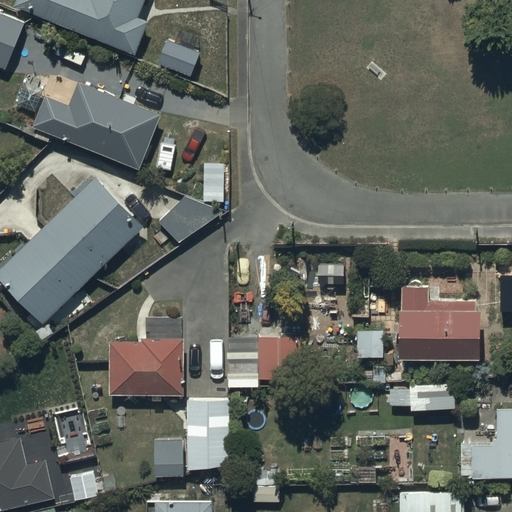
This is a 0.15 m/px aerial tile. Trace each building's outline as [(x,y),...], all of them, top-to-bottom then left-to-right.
[(15,0),(14,4),(136,53),(150,19),(139,15),(144,0),(15,0)] [(0,11),(0,64),(6,67),(24,21),(0,11)] [(167,36),(157,60),(192,74),(202,50),(167,36)] [(70,103),(43,94),(29,132),(49,140),(52,132),(140,167),(162,112),(94,85),(78,79),(70,103)] [(0,276),(44,321),(144,223),(95,173),(0,265),(0,276)] [(159,220),(180,241),(223,210),(185,195),(159,220)] [(511,275),(500,275),(500,312),(511,311),(511,275)] [(398,306),(397,355),(477,357),(478,298),(427,297),(427,283),(400,283),(400,306),(398,306)] [(75,325),(85,339),(118,315),(108,302),(75,325)] [(382,327),(356,327),(356,354),(382,354),(382,327)] [(301,335),(258,335),(258,376),(301,376),(301,335)] [(110,340),(110,393),(184,392),(183,336),(143,336),(143,340),(110,340)] [(455,379),(410,380),(410,408),(455,407),(455,379)] [(188,397),(189,467),(230,463),(230,397),(188,397)] [(471,472),(471,475),(511,475),(511,404),(495,405),(495,435),(491,435),(491,439),(461,439),(460,472),(471,472)] [(406,481),(406,434),(392,434),(392,454),(390,454),(390,481),(406,481)] [(0,508),(56,496),(47,457),(27,461),(21,435),(0,439),(0,508)] [(95,470),(70,476),(76,500),(101,494),(95,470)] [(460,511),(461,491),(399,491),(399,502),(387,502),(387,511),(460,511)] [(213,511),(214,497),(202,497),(202,494),(150,494),(150,502),(149,502),(148,511),(213,511)]
